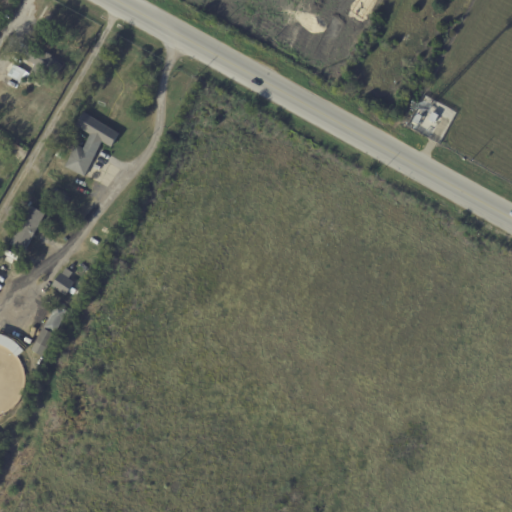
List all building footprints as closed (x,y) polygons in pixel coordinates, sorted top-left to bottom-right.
[(22,44),(31,49),(32,47),(46,55),(47,53),(52,56),(51,59),(64,66),(57,79),(50,75),(46,82),(31,74),(36,65),(25,60),(26,57),(16,52),(20,43),(22,44)] [(21,85),(8,77),(15,66),(28,73),(21,85)] [(428,121),(432,113),(439,116),(435,125),(428,121)] [(101,148),(86,178),(66,167),(74,152),(66,148),(70,141),(85,149),(92,135),(78,128),(85,115),(121,133),(113,148),(104,143),(101,148)] [(66,151),(61,160),(55,157),(60,148),(66,151)] [(54,191),(71,198),(67,208),(50,201),(54,191)] [(44,214),(30,206),(9,245),(24,253),(44,214)] [(2,256),(15,237),(21,241),(9,260),(5,258),(4,259),(3,258),(4,257),(2,256)] [(23,281),(35,287),(30,296),(25,294),(18,291),(19,289),(0,279),(0,271),(22,282),(23,281)] [(62,275),(75,284),(66,297),(52,288),(61,274),(62,275)] [(62,308),(68,312),(43,358),(32,352),(57,306),(62,308)] [(23,342),(18,348),(8,340),(13,334),(23,342)]
